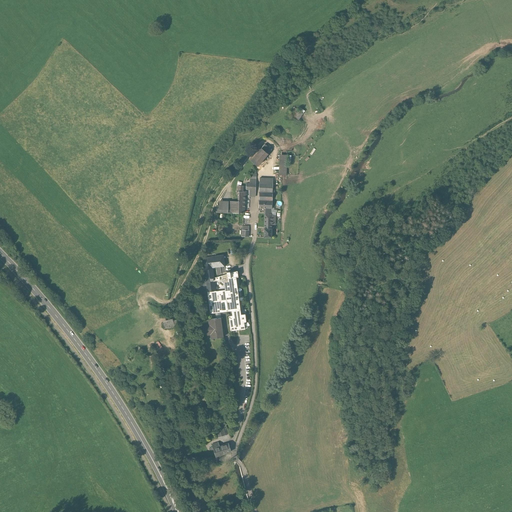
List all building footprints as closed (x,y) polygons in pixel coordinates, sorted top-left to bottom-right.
[(265,145),(261,150),(267,155),(271,150),(265,145)] [(267,155),(261,150),(251,162),(258,167),(268,155),(267,155)] [(287,156),(280,156),(279,175),(286,176),(287,156)] [(256,198),(256,175),(250,174),(250,184),(247,183),(246,191),(250,192),(250,197),(256,198)] [(273,178),(259,178),(259,193),(273,193),(273,178)] [(238,204),(229,203),(228,214),(245,214),(245,193),(243,193),(239,193),(238,204)] [(273,193),(259,193),(259,201),(273,201),(273,193)] [(272,209),(273,201),(259,201),(259,209),(272,209)] [(216,207),(216,213),(228,214),(229,203),(220,203),(220,207),(216,207)] [(272,215),(265,214),(264,228),(272,229),(272,215)] [(223,256),(203,259),(205,259),(206,269),(204,270),(207,286),(201,286),(201,289),(202,300),(208,300),(210,315),(220,313),(223,313),(223,314),(225,314),(225,313),(232,312),(240,311),(239,306),(235,272),(223,274),(223,276),(224,281),(225,291),(223,291),(223,287),(217,288),(216,282),(214,282),(214,279),(214,277),(213,275),(213,273),(214,273),(214,271),(214,270),(213,270),(212,270),(212,269),(212,268),(211,268),(211,267),(220,266),(220,268),(225,267),(224,262),(223,256)] [(232,317),(229,317),(230,332),(245,330),(244,323),(246,323),(245,315),(241,316),(240,311),(232,312),(232,317)] [(164,328),(174,326),(173,318),(163,320),(164,328)] [(202,337),(210,336),(210,339),(223,338),(221,319),(208,321),(209,326),(201,327),(202,337)] [(216,432),(219,438),(225,436),(222,426),(216,432)] [(231,453),(228,445),(219,447),(218,443),(212,444),(216,458),(231,453)]
